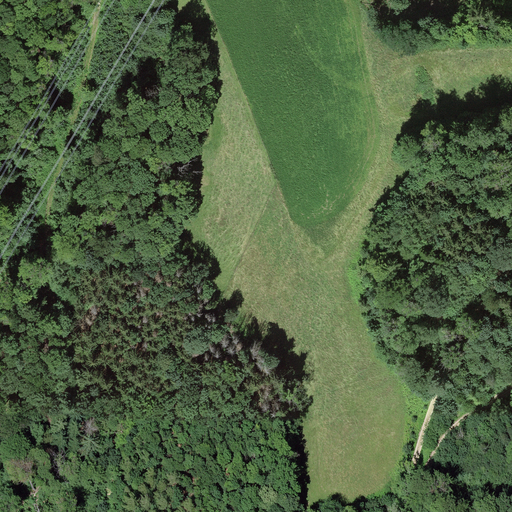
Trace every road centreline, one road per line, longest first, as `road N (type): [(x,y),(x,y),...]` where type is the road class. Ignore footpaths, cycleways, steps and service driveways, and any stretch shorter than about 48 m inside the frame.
road 1 (track): [(108,511),(63,353),(56,264),(98,0)]
road 2 (track): [(511,259),(483,296),(447,373),(410,489)]
road 3 (track): [(410,489),(449,436),(511,389)]
